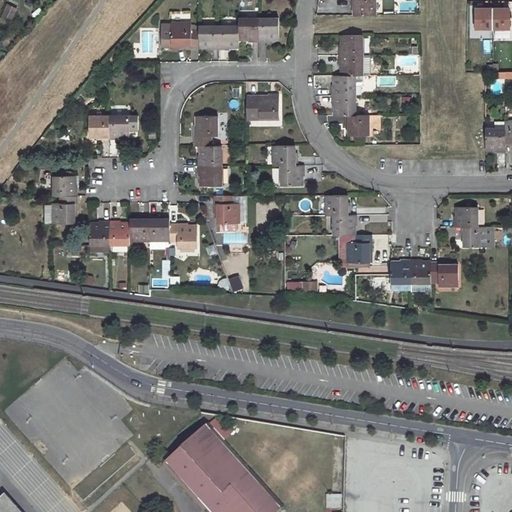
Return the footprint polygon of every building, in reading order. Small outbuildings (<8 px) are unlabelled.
[(374,0),(350,0),(351,6),(353,6),(353,15),(375,15),(374,0)] [(8,3),(2,14),(11,19),(18,8),(8,3)] [(475,28),(492,28),(492,9),(475,8),(475,28)] [(492,28),(509,28),(509,8),(492,9),(492,28)] [(259,17),(239,18),(239,24),(239,39),(249,39),(249,42),(259,42),(259,17)] [(269,41),(269,39),(279,39),(279,18),(259,17),(259,42),(269,41)] [(191,23),(154,23),(154,44),(173,44),(178,44),(182,44),(182,47),(199,46),(199,25),(191,25),(191,23)] [(239,24),(219,25),(219,49),(228,49),(229,46),(239,46),(239,39),(239,24)] [(219,25),(199,25),(199,46),(208,46),(208,49),(219,49),(219,25)] [(363,35),(342,35),(342,45),(339,45),(339,55),(364,55),(363,35)] [(364,55),(339,55),(340,66),(342,66),(342,75),(356,75),(364,75),(364,55)] [(497,79),(511,78),(511,70),(497,72),(497,79)] [(342,75),(335,76),(335,86),(332,86),(332,95),(356,95),(356,75),(342,75)] [(269,97),(247,96),(247,112),(260,112),(260,118),(279,118),(279,94),(269,94),(269,97)] [(356,95),(332,95),(332,106),(335,106),(335,115),(345,115),(356,115),(356,95)] [(109,115),(89,115),(90,136),(100,136),(100,139),(110,139),(109,115)] [(138,115),(109,115),(110,139),(120,139),(120,136),(130,136),(130,129),(139,129),(138,115)] [(356,115),(345,115),(345,125),(349,125),(349,135),(369,135),(369,115),(356,115)] [(197,125),(195,126),(195,145),(200,145),(218,145),(219,116),(197,116),(197,125)] [(493,128),(485,128),(485,149),(495,150),(495,151),(505,151),(505,145),(505,122),(493,122),(493,128)] [(218,145),(200,145),(200,156),(198,156),(198,165),(222,165),(222,145),(218,145)] [(295,145),(274,145),(274,165),(281,165),(298,165),(298,155),(296,155),(295,145)] [(222,165),(198,165),(198,176),(200,176),(201,186),(222,186),(222,165)] [(298,165),(281,165),(281,185),(302,185),(303,175),(305,175),(305,165),(298,165)] [(75,175),(53,175),(53,195),(77,195),(77,185),(75,185),(75,175)] [(351,204),(349,204),(349,194),(327,195),(327,214),(333,214),(351,214),(351,204)] [(77,195),(53,195),(53,203),(45,203),(45,223),(75,223),(75,213),(78,213),(77,195)] [(233,195),(215,195),(215,214),(217,213),(217,223),(238,223),(238,203),(233,203),(233,195)] [(478,206),(456,206),(457,216),(454,216),(454,226),(460,226),(478,226),(478,206)] [(351,214),(333,214),(334,235),(349,235),(355,235),(355,224),(358,224),(358,214),(351,214)] [(160,215),(150,216),(151,240),(170,239),(170,224),(170,219),(160,219),(160,215)] [(140,218),(130,218),(130,223),(130,240),(151,240),(150,216),(140,216),(140,218)] [(110,220),(100,221),(100,223),(90,223),(90,245),(110,245),(110,220)] [(120,220),(110,220),(110,245),(130,244),(130,240),(130,223),(120,223),(120,220)] [(188,223),(170,224),(170,239),(170,241),(178,241),(179,247),(198,247),(198,226),(188,226),(188,223)] [(478,226),(460,226),(461,237),(463,237),(463,246),(485,246),(485,226),(478,226)] [(355,235),(349,235),(349,243),(349,261),(349,262),(371,262),(371,253),(373,253),(373,235),(355,235)] [(349,261),(349,243),(341,243),(341,261),(349,261)] [(411,259),(401,259),(401,262),(391,262),(391,283),(411,283),(411,259)] [(421,259),(411,259),(411,283),(431,283),(431,279),(431,262),(421,262),(421,259)] [(449,262),(431,262),(431,279),(439,279),(439,285),(459,285),(459,264),(449,264),(449,262)] [(232,291),(243,288),(238,274),(227,278),(232,291)] [(153,288),(168,285),(167,279),(152,282),(153,288)] [(291,280),(291,292),(300,292),(300,280),(291,280)] [(300,280),(300,292),(317,291),(317,280),(300,280)] [(138,294),(148,293),(148,284),(138,285),(138,294)] [(277,511),(283,508),(222,440),(209,426),(164,466),(205,511),(277,511)] [(326,494),(326,508),(341,508),(341,494),(326,494)] [(0,511),(20,511),(5,495),(0,499),(0,511)]
